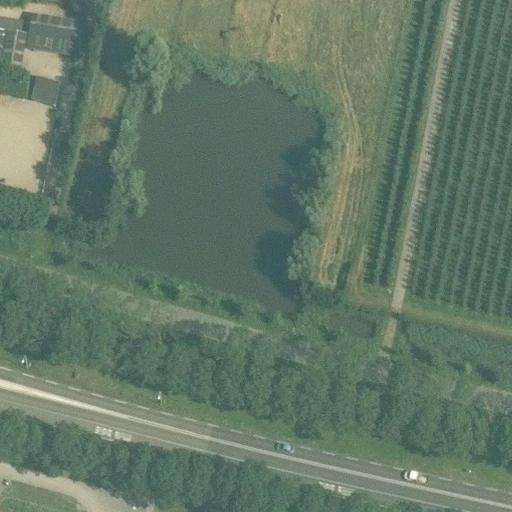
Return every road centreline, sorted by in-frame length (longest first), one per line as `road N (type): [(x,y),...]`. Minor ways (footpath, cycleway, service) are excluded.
road 1 (unclassified): [(511,396),(191,323),(0,258)]
road 2 (secondary): [(500,511),(0,385)]
road 3 (unclassified): [(0,466),(151,508)]
